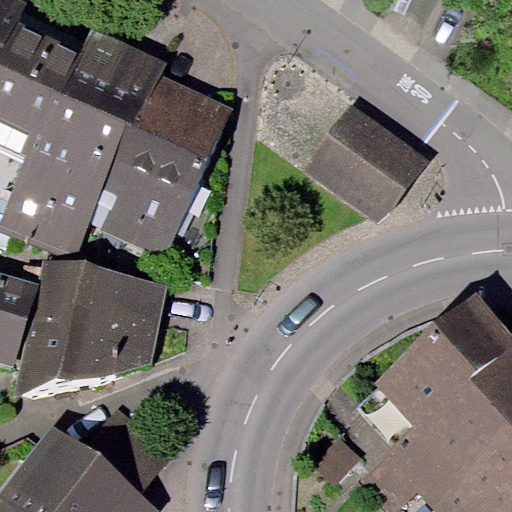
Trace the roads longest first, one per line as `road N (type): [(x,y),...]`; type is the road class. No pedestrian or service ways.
road 1 (secondary): [(229,511),(231,469),(248,412),(268,372),(315,318),(402,269),(504,249)]
road 2 (residential): [(270,0),(470,146),(499,190),(504,249)]
